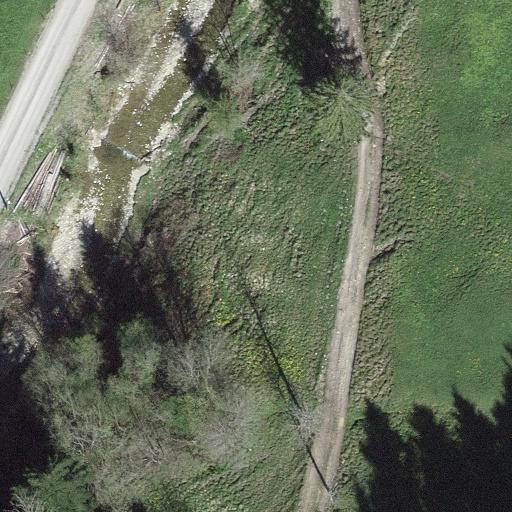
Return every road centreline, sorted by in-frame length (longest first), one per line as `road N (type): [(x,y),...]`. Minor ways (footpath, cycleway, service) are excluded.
road 1 (track): [(347,0),(367,133),(367,193),(317,511)]
road 2 (unclassified): [(0,165),(80,0)]
